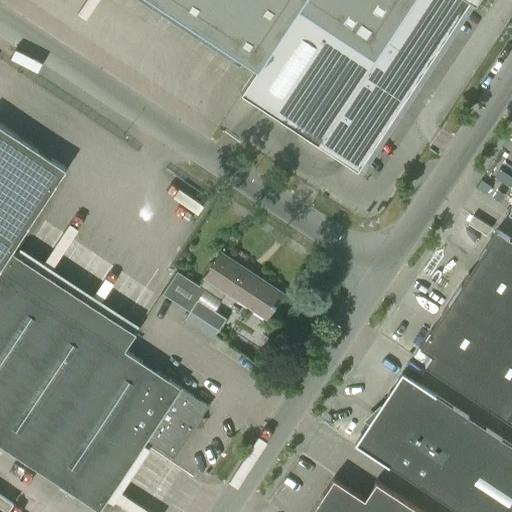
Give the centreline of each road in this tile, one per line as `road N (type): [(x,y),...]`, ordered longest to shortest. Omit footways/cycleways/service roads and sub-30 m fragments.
road 1 (unclassified): [(0,26),(363,267)]
road 2 (unclassified): [(205,511),(363,267)]
road 3 (unclassified): [(363,267),(511,53)]
